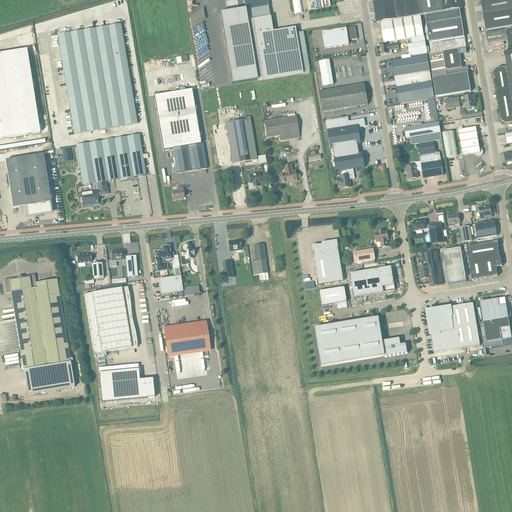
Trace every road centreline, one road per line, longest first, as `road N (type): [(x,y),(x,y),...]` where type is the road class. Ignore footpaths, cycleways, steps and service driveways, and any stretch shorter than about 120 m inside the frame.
road 1 (tertiary): [(0,239),(396,199)]
road 2 (unclassified): [(396,199),(361,0)]
road 3 (unclassified): [(470,0),(499,182)]
road 4 (unclassified): [(378,380),(425,371),(413,299)]
